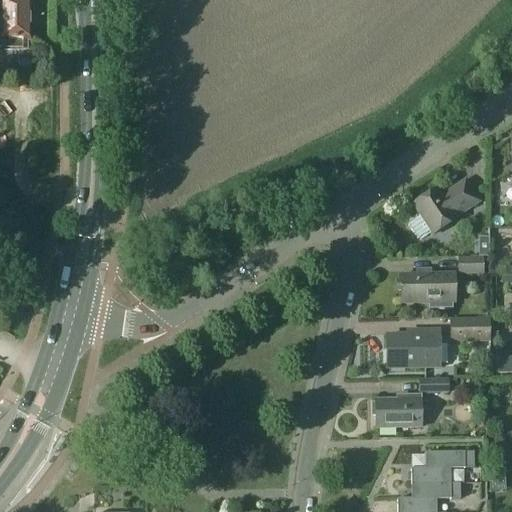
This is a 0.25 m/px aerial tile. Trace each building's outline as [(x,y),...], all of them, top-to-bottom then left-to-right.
[(26,54),(26,42),(29,42),(29,39),(32,39),(32,30),(29,30),(29,16),(32,16),(32,8),(29,8),(29,4),(17,4),(17,0),(2,0),(2,4),(1,4),(2,54),(26,54)] [(436,191),(412,207),(431,236),(456,220),(454,217),(465,210),(466,211),(478,203),(465,182),(447,194),(448,195),(442,199),(436,191)] [(482,260),(458,261),(459,275),(483,274),(482,260)] [(400,305),(427,305),(428,313),(452,312),(452,304),(454,304),(454,276),(400,277),(400,280),(395,280),(395,292),(400,292),(400,305)] [(489,322),(480,322),(450,323),(451,344),(490,343),(489,322)] [(419,338),(386,339),(386,369),(439,369),(438,333),(419,333),(419,338)] [(447,382),(419,382),(420,394),(447,394),(447,382)] [(376,402),(376,404),(371,404),(371,418),(376,418),(376,430),(420,429),(420,401),(420,397),(404,397),(404,402),(376,402)] [(473,470),(473,453),(425,454),(425,470),(411,470),(411,486),(450,485),(450,470),(473,470)] [(396,511),(436,511),(436,501),(459,501),(459,485),(450,485),(411,486),(411,500),(397,501),(396,511)]
